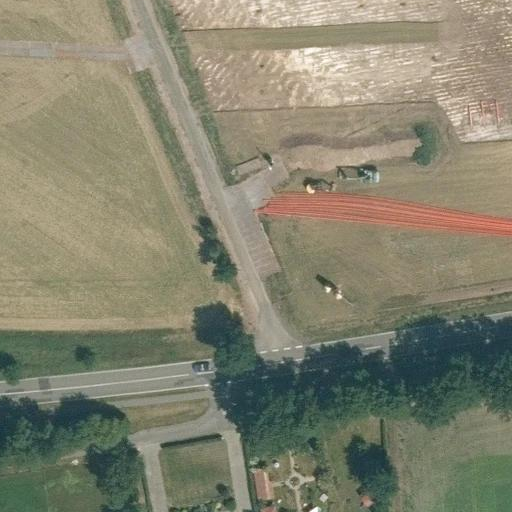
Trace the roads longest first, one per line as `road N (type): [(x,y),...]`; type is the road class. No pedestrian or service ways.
road 1 (residential): [(131,0),(279,361)]
road 2 (tertiary): [(279,361),(0,393)]
road 3 (tertiary): [(511,324),(279,361)]
